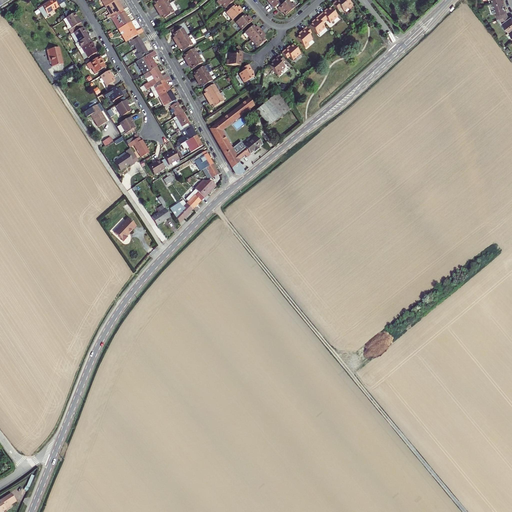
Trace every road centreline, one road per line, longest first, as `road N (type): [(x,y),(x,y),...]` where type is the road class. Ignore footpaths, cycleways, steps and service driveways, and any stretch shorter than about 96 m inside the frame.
road 1 (residential): [(166,252),(38,58)]
road 2 (tertiary): [(166,252),(100,339),(57,445)]
road 3 (residential): [(235,186),(133,0)]
road 4 (residential): [(156,129),(79,0)]
road 5 (tertiary): [(397,46),(302,131)]
road 6 (tertiary): [(302,131),(401,52)]
